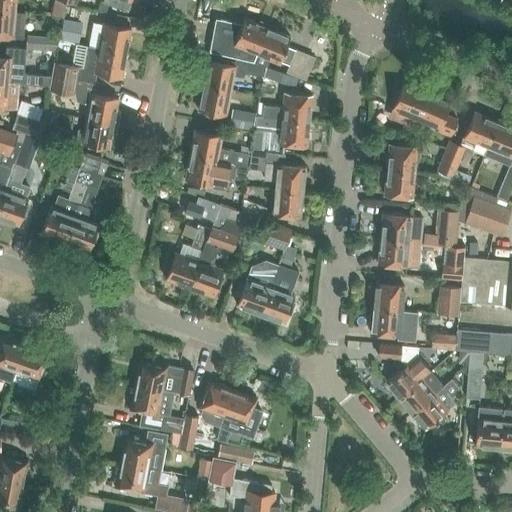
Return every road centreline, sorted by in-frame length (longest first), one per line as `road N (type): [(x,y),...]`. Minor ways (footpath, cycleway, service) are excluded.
road 1 (residential): [(319,378),(352,27)]
road 2 (residential): [(100,295),(129,207),(162,0)]
road 3 (residential): [(319,378),(100,295)]
road 4 (residential): [(511,91),(352,27)]
road 5 (residential): [(56,511),(89,346)]
road 6 (residential): [(413,484),(319,378)]
road 7 (residential): [(308,511),(319,378)]
